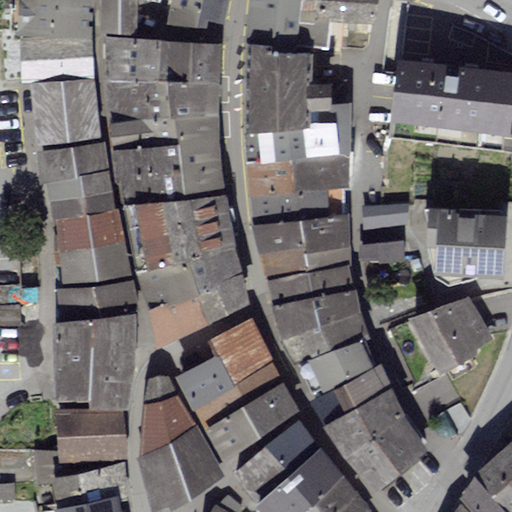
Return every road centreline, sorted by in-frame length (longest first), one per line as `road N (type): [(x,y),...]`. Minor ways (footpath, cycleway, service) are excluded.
road 1 (residential): [(458,468),(412,413),(358,283),(352,176),(386,0)]
road 2 (residential): [(93,0),(107,135),(148,357)]
road 3 (residential): [(233,0),(226,102),(254,304)]
road 4 (residential): [(254,304),(320,432),(381,511)]
road 5 (residential): [(148,357),(139,369),(130,456),(140,511)]
road 6 (residential): [(161,352),(231,483)]
